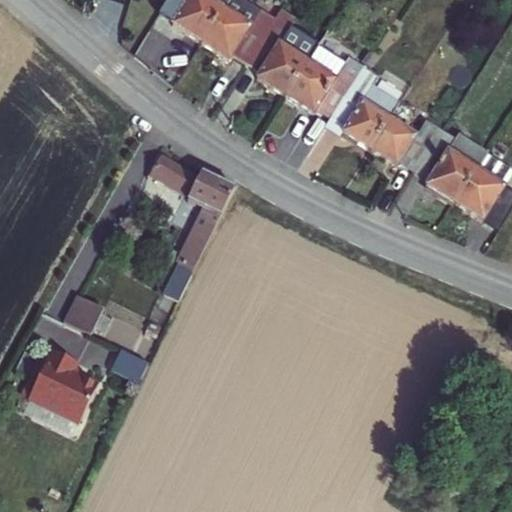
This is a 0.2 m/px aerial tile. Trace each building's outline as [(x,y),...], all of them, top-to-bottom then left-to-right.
[(187,0),(180,13),(195,22),(191,29),(223,49),(244,16),(253,1),(253,0),(187,0)] [(253,1),(244,16),(284,40),(294,24),(253,1)] [(284,40),(244,16),(223,49),(247,65),(252,57),(267,66),(284,40)] [(294,24),(284,40),(267,66),(285,77),(279,86),(304,102),(327,66),(304,51),(313,32),(297,20),(294,24)] [(336,52),(327,66),(304,102),(335,121),(340,114),(354,122),(381,77),(364,66),(360,73),(349,66),(349,59),(336,52)] [(399,88),(381,77),(354,122),(364,128),(359,138),(388,157),(407,125),(385,111),(394,97),(399,88)] [(416,112),(394,97),(385,111),(407,125),(416,112)] [(434,143),(407,125),(388,157),(414,174),(416,171),(429,180),(458,135),(444,128),(434,143)] [(479,148),(458,135),(429,180),(446,191),(444,194),(468,210),(491,175),(471,163),(479,148)] [(479,148),(471,163),(491,175),(500,161),(479,148)] [(176,304),(234,189),(202,170),(199,174),(158,152),(146,173),(186,195),(183,200),(201,210),(174,263),(178,266),(163,297),(176,304)] [(511,236),(511,189),(491,175),(468,210),(511,237),(511,236)] [(106,310),(80,295),(66,321),(92,335),(106,310)] [(79,364),(57,352),(52,361),(31,399),(80,427),(101,388),(74,373),(79,364)] [(122,355),(115,370),(142,384),(149,369),(122,355)] [(24,396),(31,399),(52,361),(46,357),(24,396)]
